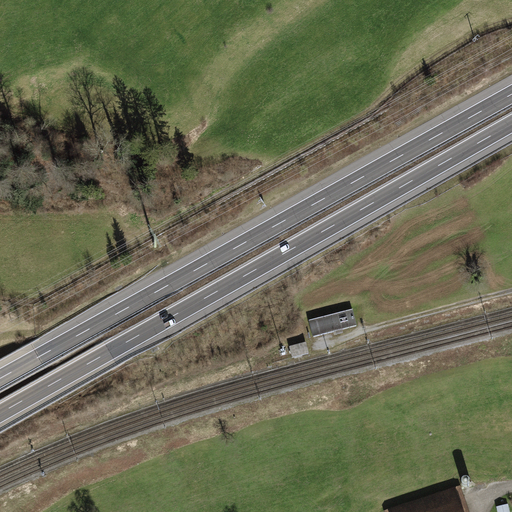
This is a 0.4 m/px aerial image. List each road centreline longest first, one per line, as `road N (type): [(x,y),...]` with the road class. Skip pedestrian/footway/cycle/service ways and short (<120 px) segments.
road 1 (motorway): [(0,414),(511,124)]
road 2 (motorway): [(511,93),(0,378)]
road 3 (track): [(119,254),(374,110),(432,60),(511,21)]
road 4 (track): [(511,290),(318,342)]
